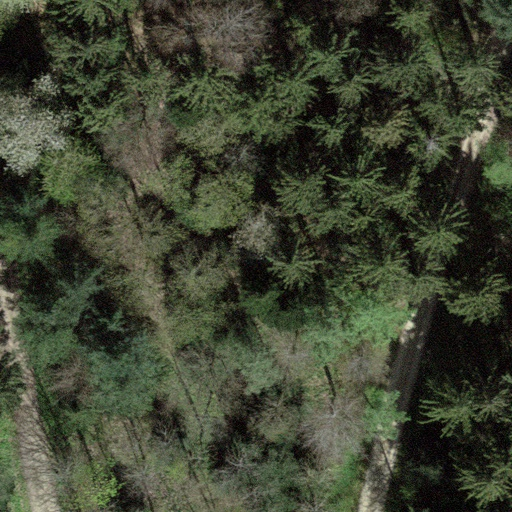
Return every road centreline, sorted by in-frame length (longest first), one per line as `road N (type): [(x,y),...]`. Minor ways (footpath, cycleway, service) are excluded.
road 1 (track): [(369,511),(487,0)]
road 2 (track): [(48,511),(0,239)]
